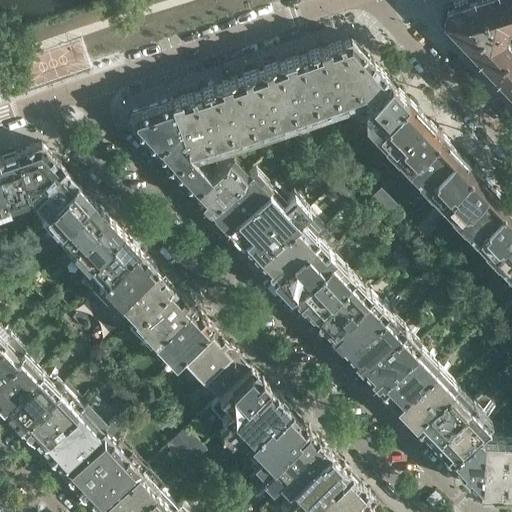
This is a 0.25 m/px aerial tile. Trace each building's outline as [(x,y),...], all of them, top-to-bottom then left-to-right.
[(487,20),(479,0),(453,0),(446,3),(442,17),(465,41),(487,20)] [(511,16),(511,0),(479,0),(487,20),(505,24),(506,18),(511,16)] [(487,64),(511,40),(511,39),(503,30),(505,24),(487,20),(465,41),(487,64)] [(390,77),(351,35),(341,38),(359,91),(367,99),(390,77)] [(359,91),(341,38),(320,46),(338,99),(359,91)] [(510,87),(511,84),(511,40),(487,64),(510,87)] [(338,99),(320,46),(299,53),(317,106),(338,99)] [(317,106),(299,53),(277,60),(296,113),(317,106)] [(296,113),(277,60),(256,68),(275,121),(296,113)] [(275,121),(256,68),(235,75),(254,128),(275,121)] [(254,128),(235,75),(214,82),(232,135),(254,128)] [(377,123),(407,94),(390,77),(367,99),(364,102),(363,109),(377,123)] [(232,135),(214,82),(193,90),(211,143),(232,135)] [(211,143),(193,90),(172,97),(180,122),(190,150),(192,149),(211,143)] [(390,144),(423,112),(407,94),(377,123),(387,134),(383,137),(390,144)] [(180,122),(172,97),(132,111),(130,119),(155,146),(180,122)] [(410,158),(440,129),(423,112),(390,144),(396,150),(399,147),(410,158)] [(211,169),(192,149),(190,150),(180,122),(155,146),(165,156),(164,157),(171,165),(172,164),(193,186),(211,169)] [(423,179),(456,147),(440,129),(410,158),(420,169),(416,172),(423,179)] [(38,179),(58,160),(41,142),(15,151),(26,183),(38,179)] [(443,193),(473,164),(456,147),(423,179),(429,185),(432,182),(443,193)] [(28,187),(26,183),(15,151),(0,155),(0,181),(5,195),(28,187)] [(209,205),(210,204),(245,171),(228,153),(211,169),(193,186),(199,193),(198,193),(209,205)] [(47,207),(77,179),(60,160),(59,161),(58,160),(38,179),(28,188),(47,207)] [(456,213),(489,182),(473,164),(443,193),(453,203),(449,207),(456,213)] [(226,223),(268,183),(251,165),(245,171),(210,204),(215,210),(226,223)] [(60,225),(92,195),(90,193),(92,191),(86,185),(85,187),(77,179),(47,207),(45,209),(60,225)] [(476,228),(506,199),(489,182),(456,213),(462,220),(465,217),(476,228)] [(257,254),(300,213),(300,214),(310,205),(293,188),(283,198),(268,183),(226,223),(242,239),(243,238),(257,254)] [(75,240),(107,210),(92,195),(60,225),(75,240)] [(489,248),(511,226),(511,205),(506,199),(476,228),(486,238),(482,242),(489,248)] [(90,256),(122,226),(107,210),(75,240),(90,256)] [(274,272),(312,235),(302,225),(307,220),(300,214),(300,213),(257,254),(263,260),(262,260),(274,272)] [(105,272),(137,242),(136,241),(137,240),(132,234),(130,235),(122,226),(90,256),(105,272)] [(509,262),(511,259),(511,226),(489,248),(495,255),(499,252),(509,262)] [(291,289),(329,253),(333,248),(326,241),(322,245),(312,235),(274,272),(285,283),(291,289)] [(120,294),(155,261),(144,250),(145,250),(139,243),(138,244),(137,242),(105,272),(93,285),(110,303),(120,294)] [(311,310),(349,274),(353,270),(347,262),(342,267),(329,253),(291,289),(304,302),(303,303),(311,310)] [(136,311),(170,278),(155,261),(120,294),(136,311)] [(328,328),(366,291),(370,287),(363,280),(359,284),(349,274),(311,310),(328,328)] [(153,336),(192,299),(179,286),(179,287),(172,280),(170,278),(136,311),(133,314),(153,336)] [(344,345),(387,305),(380,298),(376,302),(366,291),(328,328),(344,345)] [(174,357),(180,352),(212,322),(206,315),(207,315),(200,308),(199,308),(193,301),(192,299),(153,336),(174,357)] [(361,363),(402,324),(393,313),(394,312),(387,305),(344,345),(361,363)] [(250,362),(243,354),(212,322),(180,352),(219,392),(250,362)] [(378,381),(416,344),(406,334),(411,330),(404,322),(402,324),(361,363),(378,381)] [(0,370),(16,355),(2,339),(0,340),(0,370)] [(396,400),(434,363),(416,344),(378,381),(377,381),(384,388),(385,388),(396,400)] [(0,400),(2,403),(37,370),(20,352),(16,355),(0,370),(0,400)] [(190,455),(219,427),(268,380),(250,362),(219,392),(142,465),(99,505),(105,511),(130,511),(155,489),(179,465),(190,455)] [(414,418),(452,382),(434,363),(396,400),(395,400),(402,407),(403,407),(414,418)] [(19,421),(54,388),(37,370),(2,403),(19,421)] [(311,425),(301,415),(285,398),(287,396),(282,391),(280,393),(268,380),(219,427),(229,438),(243,425),(251,434),(248,437),(261,450),(252,459),(263,470),(310,426),(311,425)] [(432,437),(470,401),(452,382),(414,418),(413,419),(420,426),(421,426),(432,437)] [(40,442),(77,407),(57,385),(54,388),(19,421),(40,442)] [(61,465),(108,420),(87,398),(39,443),(61,465)] [(450,456),(478,430),(481,427),(488,420),(470,401),(432,437),(431,438),(438,445),(439,444),(450,456)] [(142,465),(115,437),(127,425),(116,413),(108,420),(61,465),(75,480),(75,481),(84,491),(85,490),(99,505),(142,465)] [(294,479),(329,446),(326,442),(328,440),(323,434),(320,437),(310,426),(263,470),(261,472),(271,482),(284,469),(294,479)] [(479,487),(481,439),(481,434),(478,430),(450,456),(479,487)] [(502,488),(504,440),(504,434),(495,434),(494,439),(481,439),(479,487),(502,488)] [(511,488),(511,439),(504,440),(502,488),(511,488)] [(299,511),(302,508),(347,466),(348,465),(346,464),(348,462),(343,456),(341,458),(329,446),(294,479),(293,480),(302,490),(289,502),(299,511)] [(208,475),(190,455),(179,465),(198,485),(208,475)] [(345,511),(364,494),(370,489),(361,480),(347,466),(302,508),(305,511),(345,511)] [(168,511),(173,508),(155,489),(130,511),(168,511)] [(441,497),(434,490),(424,499),(431,506),(441,497)] [(378,511),(379,511),(376,507),(375,500),(371,496),(364,495),(364,494),(345,511),(378,511)]
